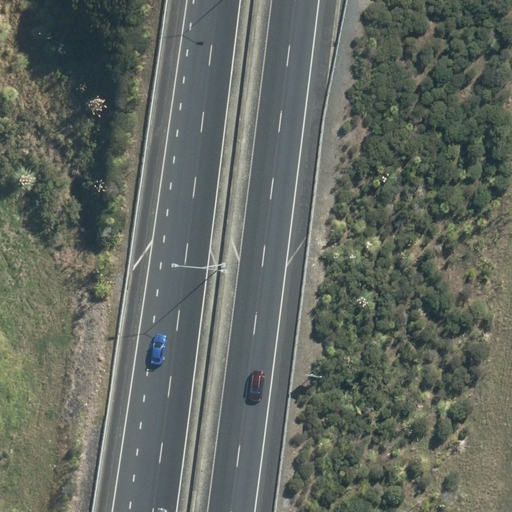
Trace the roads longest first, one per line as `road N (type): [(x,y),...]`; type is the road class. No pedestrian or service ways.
road 1 (motorway): [(149,511),(217,0)]
road 2 (motorway): [(295,0),(228,511)]
